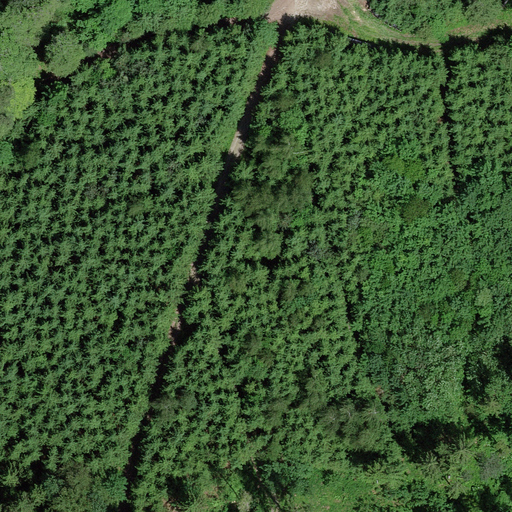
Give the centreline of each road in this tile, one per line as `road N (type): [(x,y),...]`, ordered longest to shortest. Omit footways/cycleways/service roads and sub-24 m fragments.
road 1 (track): [(121,511),(148,407),(292,0)]
road 2 (track): [(0,115),(26,92),(111,48),(186,24),(284,20)]
